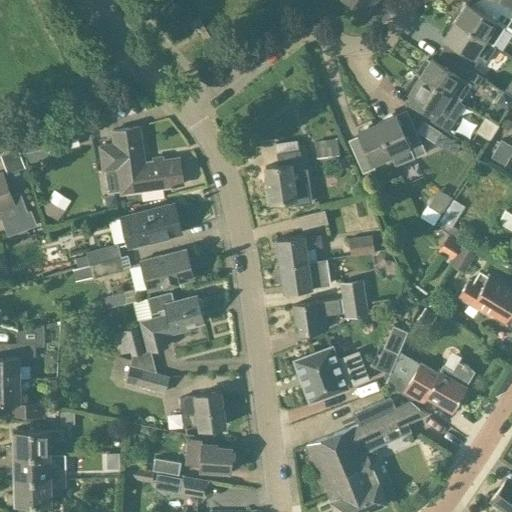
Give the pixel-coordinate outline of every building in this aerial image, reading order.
[(375,0),(339,0),(365,16),(375,0)] [(511,0),(490,0),(488,4),(511,19),(511,0)] [(466,4),(454,22),(484,41),(485,40),(492,45),(503,27),(511,32),(511,30),(511,19),(488,4),(482,14),(466,4)] [(189,24),(198,39),(202,45),(210,40),(198,19),(189,24)] [(446,41),(440,51),(482,78),(483,77),(471,70),(478,59),(474,56),(484,41),(454,22),(444,39),(446,41)] [(431,59),(426,67),(421,66),(416,73),(419,77),(464,105),(465,104),(461,101),(471,86),(475,89),(482,78),(440,51),(434,61),(431,59)] [(408,94),(412,96),(406,106),(448,132),(464,105),(419,77),(415,75),(410,83),(413,87),(408,94)] [(408,114),(396,119),(394,115),(376,123),(391,157),(409,149),(411,153),(423,148),(411,122),(408,114)] [(492,137),(497,121),(484,116),(478,132),(492,137)] [(357,131),(359,135),(348,140),(352,148),(363,174),(375,169),(373,165),(391,157),(376,123),(357,131)] [(117,167),(144,163),(139,128),(114,131),(115,145),(100,148),(103,169),(117,167)] [(440,132),(434,142),(454,155),(460,145),(440,132)] [(48,154),(79,146),(76,134),(45,142),(48,154)] [(317,157),(340,154),(337,138),(314,141),(317,157)] [(508,163),(511,153),(511,142),(501,138),(493,156),(508,163)] [(0,156),(7,175),(25,168),(18,149),(0,156)] [(276,153),(278,165),(266,167),(271,202),(294,199),(295,206),(312,203),(307,168),(302,168),(299,150),(276,153)] [(144,163),(117,167),(120,194),(182,186),(178,159),(144,163)] [(2,175),(0,175),(0,218),(2,223),(7,237),(37,225),(31,210),(26,212),(20,194),(11,198),(2,175)] [(66,208),(50,198),(42,212),(58,221),(66,208)] [(127,247),(181,233),(173,205),(120,217),(127,247)] [(324,209),(299,216),(302,229),(328,222),(324,209)] [(280,265),(308,262),(306,249),(322,247),(321,236),(304,239),(303,234),(276,238),(280,265)] [(351,256),(374,252),(372,234),(348,238),(351,256)] [(464,272),(475,253),(447,236),(436,255),(464,272)] [(72,270),(121,257),(117,243),(86,252),(87,255),(74,259),(77,268),(72,269),(72,270)] [(149,291),(193,279),(185,251),(141,261),(149,291)] [(124,269),(121,257),(72,270),(75,281),(92,276),(92,278),(124,269)] [(280,265),(280,268),(277,269),(274,272),(275,281),(279,283),(282,283),(284,293),(312,289),(311,286),(327,283),(326,272),(309,274),(308,262),(280,265)] [(511,289),(487,275),(479,288),(466,281),(456,298),(480,312),(482,309),(502,321),(511,306),(511,305),(511,289)] [(345,321),(369,318),(363,279),(339,282),(342,297),(345,316),(345,321)] [(107,308),(138,300),(135,288),(104,296),(107,308)] [(157,311),(159,317),(143,322),(150,350),(167,346),(164,335),(190,328),(189,325),(204,321),(201,310),(204,307),(202,300),(199,299),(198,296),(175,302),(171,291),(147,298),(151,313),(157,311)] [(317,300),(317,304),(316,304),(316,303),(293,307),(296,322),(297,322),(299,334),(319,331),(319,330),(327,328),(325,316),(325,315),(344,314),(342,297),(317,300)] [(0,379),(19,379),(19,356),(35,356),(34,345),(44,345),(43,324),(16,330),(16,343),(9,343),(10,356),(0,356),(0,379)] [(131,360),(154,366),(151,351),(144,353),(137,325),(113,332),(119,354),(130,351),(131,355),(133,355),(131,360)] [(393,325),(384,347),(399,353),(407,331),(393,325)] [(359,350),(335,359),(331,347),(293,361),(308,403),(346,389),(345,387),(370,379),(359,350)] [(450,412),(463,388),(474,370),(458,360),(458,362),(448,356),(439,371),(421,359),(411,379),(392,369),(386,383),(399,392),(396,393),(428,414),(430,414),(420,405),(421,402),(423,403),(426,398),(450,412)] [(154,366),(131,360),(126,383),(165,393),(170,375),(156,372),(154,366)] [(20,392),(19,379),(0,379),(0,415),(12,415),(45,414),(45,401),(27,402),(27,392),(20,392)] [(184,428),(198,425),(198,428),(223,424),(217,391),(194,395),(194,396),(180,398),(184,428)] [(359,424),(354,426),(308,446),(335,511),(361,511),(386,502),(365,452),(411,433),(408,424),(428,414),(396,393),(354,413),(359,424)] [(5,456),(49,455),(49,440),(64,440),(64,431),(13,432),(13,446),(5,447),(5,456)] [(216,443),(202,442),(202,439),(187,438),(185,465),(201,466),(200,469),(230,471),(231,448),(216,447),(216,443)] [(50,469),(49,455),(5,456),(6,467),(13,467),(14,480),(65,478),(65,477),(79,477),(79,467),(65,468),(50,469)] [(153,470),(178,474),(180,461),(155,457),(153,470)] [(182,476),(179,493),(179,494),(205,498),(208,480),(182,476)] [(65,478),(14,480),(14,494),(7,495),(7,505),(51,504),(50,489),(65,489),(65,478)] [(511,511),(511,482),(506,478),(489,502),(501,511),(511,511)]
